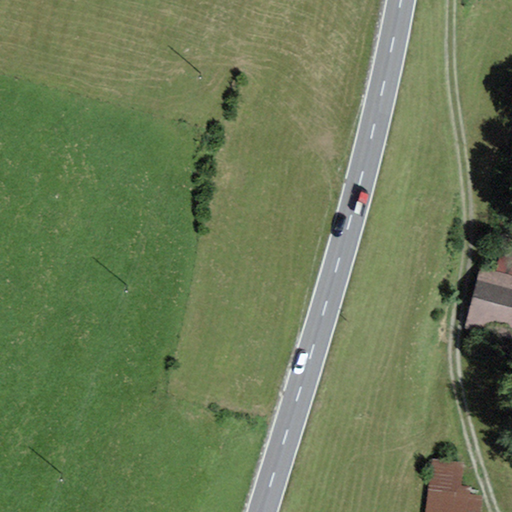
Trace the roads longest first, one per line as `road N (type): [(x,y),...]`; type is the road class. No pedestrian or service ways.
road 1 (primary): [(400,0),(349,221),(261,511)]
road 2 (track): [(494,511),(455,365),(469,222),(450,64),(451,0)]
